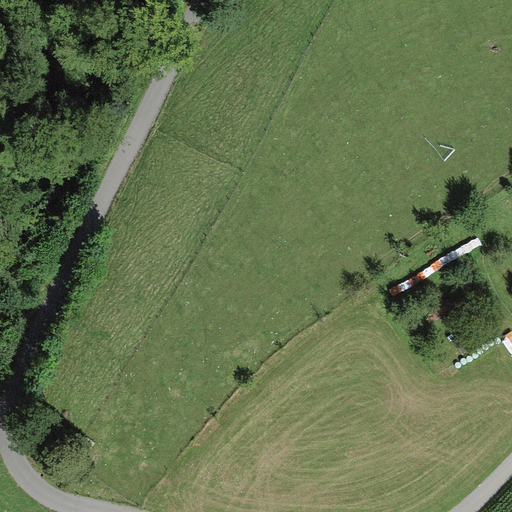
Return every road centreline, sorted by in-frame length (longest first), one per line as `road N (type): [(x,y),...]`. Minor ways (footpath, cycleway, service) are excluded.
road 1 (residential): [(0,385),(208,0)]
road 2 (residential): [(105,511),(52,500),(21,475),(0,414)]
